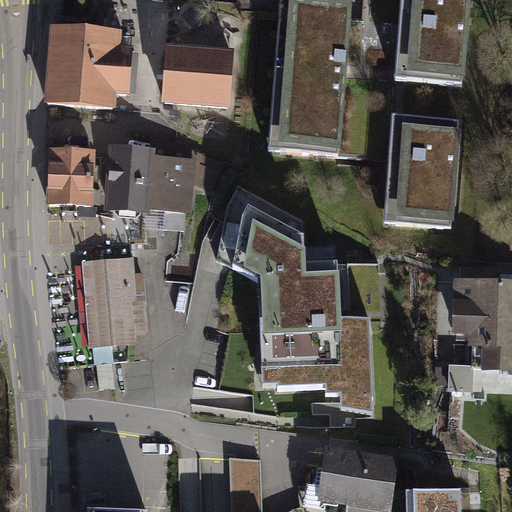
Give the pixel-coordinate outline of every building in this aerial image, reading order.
[(349,0),(291,0),(280,154),(338,159),(349,0)] [(468,0),(412,0),(406,83),(462,87),(468,0)] [(118,37),(54,32),(48,105),(112,110),(114,94),(128,95),(131,54),(117,53),(118,37)] [(232,56),(169,51),(164,104),(228,109),(232,56)] [(459,123),(403,119),(395,226),(451,230),(459,123)] [(151,141),(150,159),(113,156),(110,208),(147,211),(147,210),(165,211),(164,231),(183,231),(188,182),(190,150),(180,146),(159,142),(151,141)] [(203,157),(190,150),(188,182),(212,191),(218,173),(199,166),(203,157)] [(91,208),(91,205),(91,191),(92,154),(51,153),(50,206),(56,206),(63,207),(62,215),(77,215),(77,207),(91,208)] [(203,157),(199,166),(218,173),(222,164),(203,157)] [(259,324),(260,330),(370,325),(370,322),(368,322),(366,266),(347,266),(348,284),(357,284),(357,290),(348,290),(349,318),(339,318),(337,267),(304,268),(302,223),(239,188),(227,210),(217,262),(258,285),(273,284),(275,324),(259,324)] [(101,191),(91,191),(91,205),(100,205),(101,191)] [(131,261),(85,265),(92,348),(133,345),(128,289),(133,289),(131,261)] [(511,284),(458,284),(456,332),(472,332),(471,370),(511,370),(511,284)] [(370,325),(260,330),(260,336),(275,335),(277,392),(325,390),(326,399),(341,398),(342,428),(355,427),(354,398),(363,397),(363,402),(373,401),(370,325)] [(396,463),(328,454),(325,473),(317,472),(316,487),(322,488),(320,500),(388,510),(396,463)] [(262,511),(261,461),(234,459),(236,511),(262,511)] [(461,511),(461,492),(416,493),(416,511),(461,511)]
